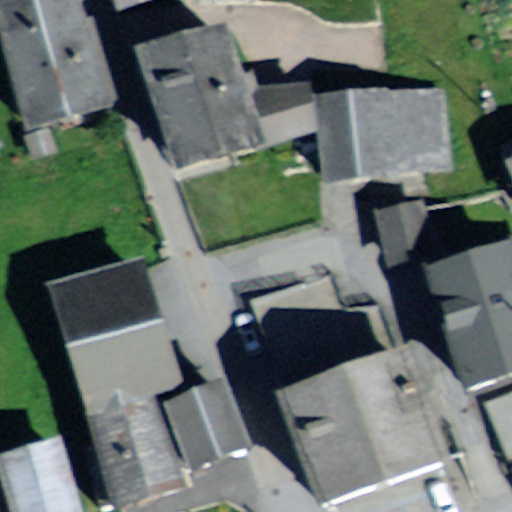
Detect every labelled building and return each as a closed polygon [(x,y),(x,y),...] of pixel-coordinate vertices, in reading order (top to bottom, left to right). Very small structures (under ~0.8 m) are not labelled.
[(72,0),(68,0),(6,16),(34,126),(101,109),(75,10),(72,0)] [(221,44),(155,66),(190,172),(256,150),(221,44)] [(309,96),(269,107),(281,148),(320,137),(309,96)] [(437,96),(333,105),(340,181),(444,171),(437,96)] [(470,265),(426,281),(468,394),(511,377),(511,274),(504,252),(470,265)] [(138,276),(56,300),(117,504),(173,488),(167,468),(144,392),(170,384),(143,292),(138,276)] [(334,281),(258,307),(325,505),(381,487),(433,469),(380,312),(348,322),(334,281)] [(177,412),(196,471),(246,455),(227,396),(177,412)] [(78,511),(61,445),(3,459),(16,511),(78,511)]
